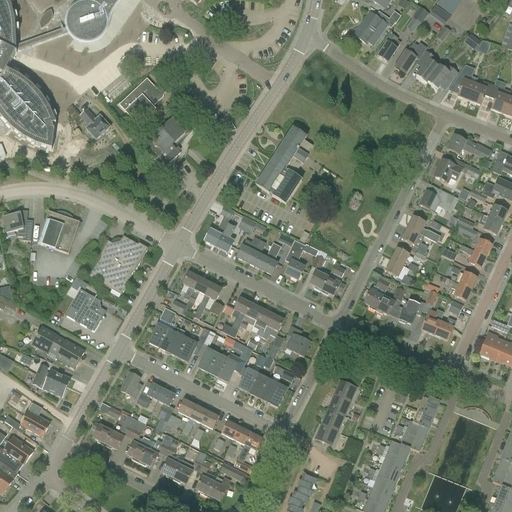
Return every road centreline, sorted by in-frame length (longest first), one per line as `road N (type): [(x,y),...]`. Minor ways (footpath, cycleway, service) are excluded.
road 1 (residential): [(337,326),(444,114)]
road 2 (tertiary): [(177,245),(278,85)]
road 3 (residential): [(281,433),(117,350)]
road 4 (residential): [(337,326),(177,245)]
road 5 (unclassified): [(444,114),(305,36)]
road 6 (residential): [(461,377),(428,461),(416,458),(396,511)]
road 7 (residential): [(193,511),(61,446)]
road 8 (residential): [(453,373),(511,245)]
road 9 (residential): [(129,218),(56,189),(0,195)]
road 10 (residential): [(453,373),(337,326)]
road 11 (residential): [(479,511),(489,485),(480,482),(511,401)]
road 12 (tertiary): [(117,350),(177,245)]
road 13 (residential): [(278,85),(178,17)]
road 14 (residential): [(281,433),(337,326)]
